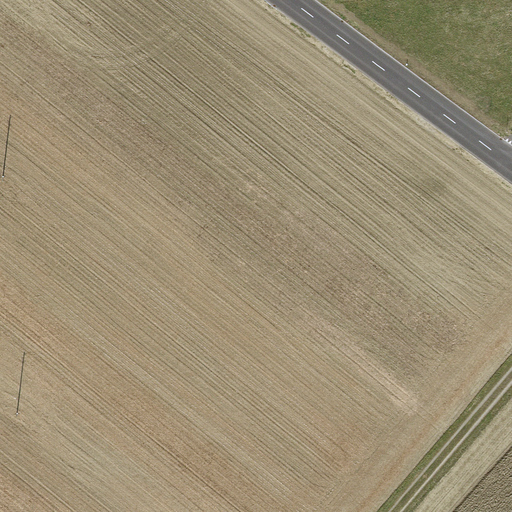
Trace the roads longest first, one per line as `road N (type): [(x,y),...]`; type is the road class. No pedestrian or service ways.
road 1 (tertiary): [(511,166),(289,0)]
road 2 (track): [(396,511),(511,377)]
